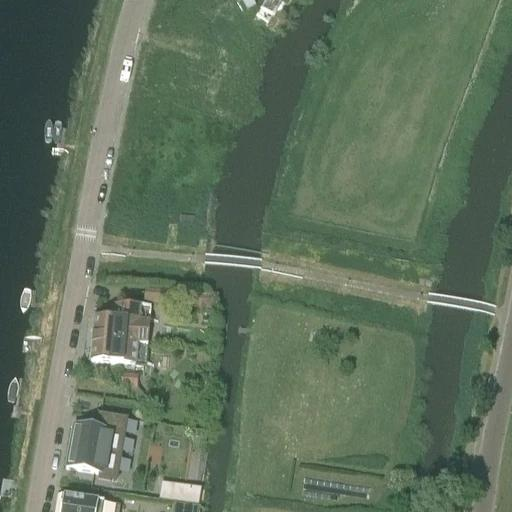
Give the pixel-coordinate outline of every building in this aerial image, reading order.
[(269,0),(268,6),(281,10),(283,5),(291,8),(293,0),(269,0)] [(237,36),(230,61),(245,65),(252,41),(237,36)] [(188,94),(204,99),(219,51),(204,46),(188,94)] [(143,303),(167,305),(168,289),(144,287),(143,303)] [(186,307),(215,309),(216,294),(187,291),(186,307)] [(147,346),(150,309),(111,305),(110,321),(94,319),(92,342),(147,346)] [(145,368),(147,346),(92,342),(90,363),(145,368)] [(121,375),(120,388),(137,389),(138,377),(121,375)] [(100,390),(98,399),(119,403),(121,395),(100,390)] [(114,447),(115,442),(116,436),(73,428),(69,450),(103,456),(105,446),(114,447)] [(102,464),(103,456),(69,450),(65,470),(109,478),(109,475),(111,466),(102,464)] [(197,509),(199,495),(166,489),(164,504),(174,506),(197,509)] [(102,511),(104,505),(64,498),(61,498),(58,511),(102,511)]
